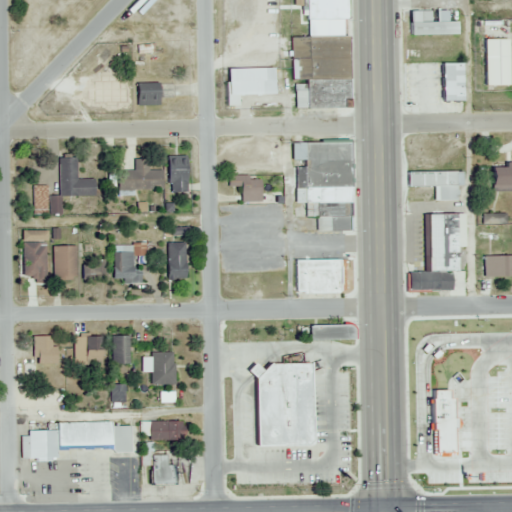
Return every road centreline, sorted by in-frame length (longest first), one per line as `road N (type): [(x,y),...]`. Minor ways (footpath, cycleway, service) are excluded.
road 1 (residential): [(511,122),(212,130),(0,124)]
road 2 (residential): [(217,511),(205,0)]
road 3 (residential): [(511,311),(0,321)]
road 4 (secondary): [(388,511),(379,0)]
road 5 (residential): [(12,511),(5,0)]
road 6 (residential): [(0,129),(127,0)]
